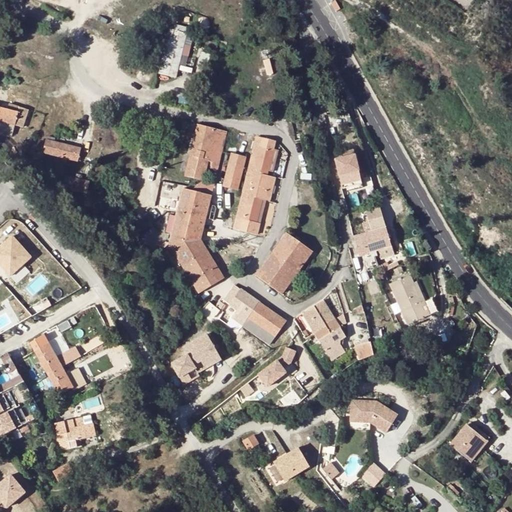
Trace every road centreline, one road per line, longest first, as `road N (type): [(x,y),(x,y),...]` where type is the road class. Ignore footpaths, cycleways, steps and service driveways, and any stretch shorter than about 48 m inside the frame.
road 1 (residential): [(4,0),(55,22),(96,91),(283,139),(296,161),(277,229),(249,275),(290,308),(328,288),(347,238),(300,33),(315,16)]
road 2 (secondary): [(315,16),(466,278),(511,330)]
road 3 (unclassified): [(233,511),(101,291)]
road 4 (unclassified): [(101,291),(16,190)]
